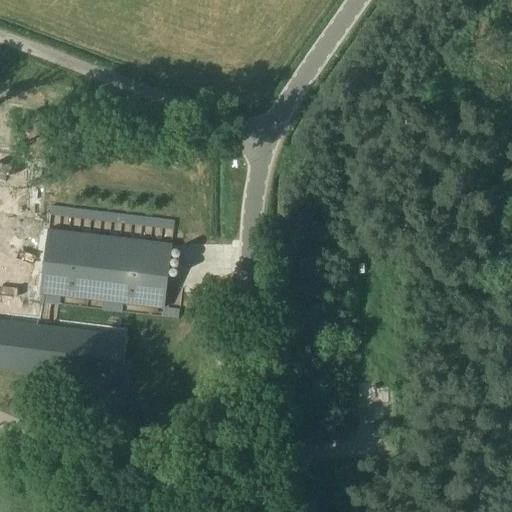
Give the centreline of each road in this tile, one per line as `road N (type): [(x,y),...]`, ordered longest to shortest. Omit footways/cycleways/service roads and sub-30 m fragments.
road 1 (tertiary): [(260,511),(249,226),(260,144)]
road 2 (unclassified): [(260,144),(0,39)]
road 3 (tertiary): [(260,144),(358,0)]
